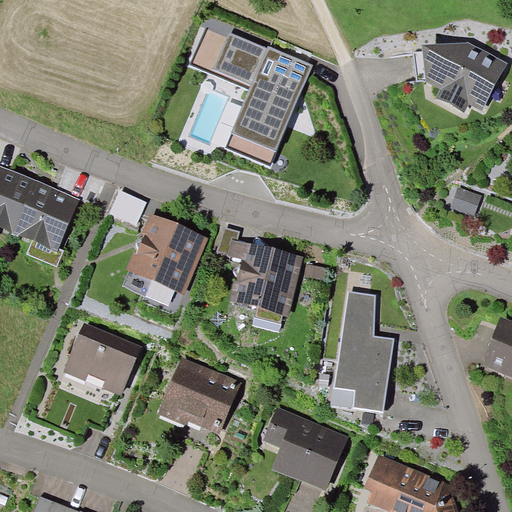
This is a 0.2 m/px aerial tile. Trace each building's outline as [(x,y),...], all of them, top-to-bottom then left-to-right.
[(270,168),(314,65),(308,63),(313,53),(274,37),(270,47),(268,46),(267,49),(229,33),(227,37),(207,29),(191,65),(249,90),(231,133),(232,134),(225,149),(270,168)] [(482,110),(507,63),(468,42),(422,44),(423,51),(426,81),(440,88),(436,97),(464,112),(469,104),(482,110)] [(423,51),(414,52),(417,81),(426,81),(423,51)] [(36,180),(0,164),(0,227),(13,233),(26,203),(36,180)] [(80,199),(36,180),(26,203),(13,233),(33,241),(57,252),(59,248),(80,199)] [(474,216),(482,194),(458,186),(450,208),(474,216)] [(137,224),(147,202),(121,190),(110,213),(137,224)] [(209,238),(151,212),(126,269),(152,281),(175,290),(185,295),(209,238)] [(234,239),(238,240),(240,231),(225,228),(219,252),(230,254),(234,239)] [(290,315),(304,256),(274,249),(238,240),(234,239),(230,254),(229,256),(243,259),(238,280),(235,279),(230,301),(257,307),(255,317),(281,323),(283,314),(290,315)] [(64,250),(59,248),(57,252),(33,241),(27,254),(57,267),(64,250)] [(327,268),(307,264),(305,275),(325,279),(327,268)] [(169,306),(175,290),(152,281),(146,296),(169,306)] [(377,295),(348,291),(331,405),(384,412),(395,338),(375,336),(377,295)] [(511,320),(501,316),(482,364),(511,375),(511,320)] [(142,346),(84,323),(64,372),(122,396),(142,346)] [(242,382),(183,357),(158,413),(187,426),(188,421),(219,434),(242,382)] [(326,491),(348,436),(277,407),(264,440),(281,447),(272,469),(326,491)] [(457,511),(447,482),(379,454),(364,488),(371,490),(367,502),(390,511),(457,511)] [(48,511),(53,501),(40,495),(33,511),(48,511)] [(64,511),(67,506),(53,501),(48,511),(64,511)]
